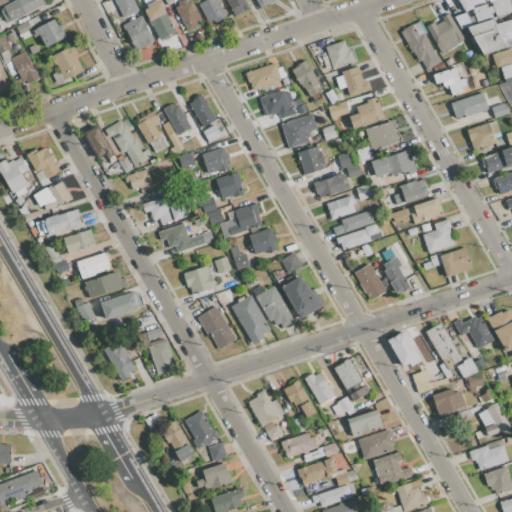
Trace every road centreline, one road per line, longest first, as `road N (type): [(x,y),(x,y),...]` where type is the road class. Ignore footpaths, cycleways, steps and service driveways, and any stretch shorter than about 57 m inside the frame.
road 1 (residential): [(207,59),(469,511)]
road 2 (residential): [(56,109),(285,511)]
road 3 (residential): [(0,127),(386,0)]
road 4 (residential): [(362,8),(511,273)]
road 5 (residential): [(143,401),(361,328)]
road 6 (secondary): [(97,415),(0,249)]
road 7 (residential): [(361,328),(511,277)]
